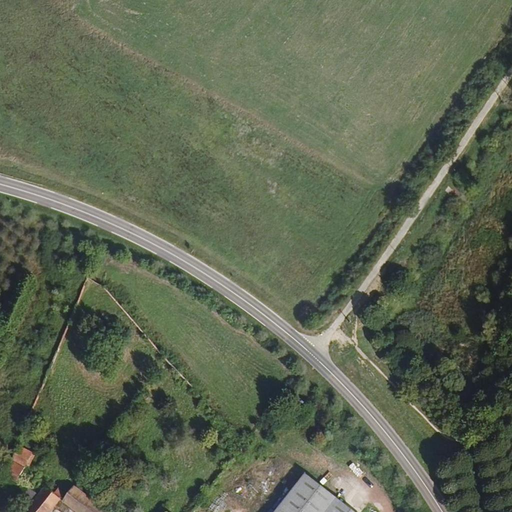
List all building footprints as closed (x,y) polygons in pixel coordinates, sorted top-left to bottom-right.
[(299,411),(305,402),(298,397),(291,406),(299,411)] [(242,449),(249,440),(241,435),(236,442),(242,449)] [(34,455),(20,447),(5,480),(17,486),(26,469),(34,455)] [(275,511),(353,511),(305,474),(275,511)] [(64,502),(76,511),(116,511),(78,483),(64,502)] [(53,511),(62,501),(46,488),(27,511),(53,511)]
